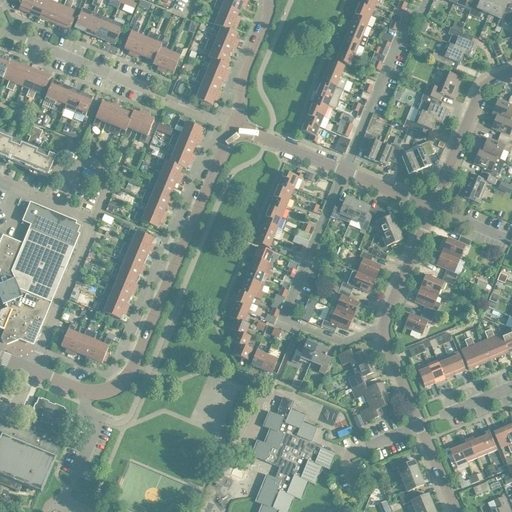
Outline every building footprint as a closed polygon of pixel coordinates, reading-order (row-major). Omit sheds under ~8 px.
[(34,0),(11,0),(12,2),(16,0),(17,0),(20,6),(18,10),(29,14),(34,0)] [(39,18),(46,0),(34,0),(29,14),(39,18)] [(46,0),(39,18),(49,22),(57,4),(50,1),(50,0),(46,0)] [(57,4),(49,22),(59,26),(70,0),(69,0),(65,0),(63,6),(57,4)] [(73,1),(70,0),(59,26),(69,31),(77,12),(70,9),(73,1)] [(136,4),(126,0),(121,0),(120,3),(134,9),(136,4)] [(216,0),(215,2),(239,12),(241,7),(242,7),(245,6),(246,3),(238,0),(224,0),(216,0)] [(356,10),(370,16),(375,6),(361,0),(356,10)] [(472,5),(474,0),(454,0),(453,3),(470,10),(472,5)] [(474,0),(472,5),(470,10),(468,15),(479,19),(482,11),(488,14),(494,0),(474,0)] [(504,24),(510,10),(505,8),(507,2),(501,0),(494,0),(488,14),(499,18),(496,26),(502,29),(504,24)] [(237,17),(239,12),(215,2),(213,7),(220,10),(218,15),(238,23),(239,21),(238,17),(237,17)] [(84,33),(92,14),(81,10),(74,28),(84,33)] [(352,20),(366,26),(370,16),(356,10),(352,20)] [(94,37),(102,18),(92,14),(84,33),(94,37)] [(231,32),(233,27),(234,27),(237,26),(238,23),(218,15),(216,20),(209,17),(207,23),(214,25),(231,32)] [(104,41),(112,22),(102,18),(94,37),(104,41)] [(366,26),(352,20),(348,30),(362,36),(366,26)] [(122,26),(112,22),(104,41),(115,45),(122,26)] [(133,57),(141,37),(136,35),(139,28),(133,25),(124,49),(129,51),(129,52),(130,56),(133,57)] [(217,38),(236,46),(238,44),(236,40),(235,40),(237,34),(231,32),(214,25),(212,30),(219,33),(217,38)] [(464,53),(463,55),(470,58),(476,45),(471,43),(473,37),(450,28),(447,34),(457,38),(454,47),(453,49),(464,53)] [(362,36),(348,30),(344,40),(358,46),(362,36)] [(139,55),(144,57),(154,34),(149,32),(146,39),(141,37),(133,57),(135,58),(139,56),(139,55)] [(154,34),(144,57),(149,59),(149,60),(150,64),(153,65),(161,45),(156,43),(159,36),(154,34)] [(235,49),(236,46),(217,38),(215,43),(208,40),(206,45),(229,55),(231,50),(232,50),(235,49)] [(358,46),(344,40),(340,50),(354,56),(358,46)] [(161,72),(169,52),(165,50),(167,43),(162,41),(161,45),(153,65),(158,67),(157,68),(159,71),(161,72)] [(496,58),(502,56),(496,42),(491,45),(496,58)] [(382,44),(379,52),(385,55),(389,47),(382,44)] [(453,49),(454,47),(446,44),(441,56),(433,53),(430,59),(460,71),(462,66),(459,64),(463,55),(464,53),(453,49)] [(208,58),(228,66),(229,64),(228,60),(227,60),(229,55),(206,45),(203,50),(210,53),(208,58)] [(169,52),(161,72),(164,73),(167,72),(168,71),(173,73),(183,50),(177,48),(174,54),(169,52)] [(354,56),(340,50),(336,60),(350,66),(354,56)] [(397,63),(406,68),(411,58),(402,53),(397,63)] [(0,77),(2,79),(10,60),(0,55),(0,77)] [(207,69),(227,77),(228,75),(227,71),(226,71),(228,66),(208,58),(205,56),(203,61),(209,64),(207,69)] [(10,60),(2,79),(9,81),(6,89),(9,90),(20,64),(10,60)] [(326,72),(340,77),(344,67),(330,61),(326,72)] [(20,64),(9,90),(12,92),(15,84),(22,87),(30,68),(20,64)] [(30,68),(22,87),(29,89),(26,97),(29,98),(40,72),(30,68)] [(226,80),(227,77),(207,69),(205,74),(199,71),(197,76),(220,86),(222,81),(223,81),(226,80)] [(40,72),(29,98),(32,100),(35,92),(42,95),(50,76),(40,72)] [(326,72),(321,81),(343,90),(347,80),(340,77),(326,72)] [(425,96),(436,100),(439,101),(442,95),(453,100),(458,88),(456,88),(460,78),(445,72),(438,89),(429,85),(425,96)] [(218,91),(220,86),(197,76),(194,81),(201,84),(199,89),(219,97),(220,95),(219,91),(218,91)] [(321,81),(317,91),(339,100),(343,90),(321,81)] [(44,100),(54,104),(62,86),(52,82),(44,100)] [(62,86),(54,104),(64,109),(72,90),(62,86)] [(218,100),(219,97),(199,89),(197,94),(190,91),(188,97),(186,96),(184,100),(193,104),(195,100),(201,102),(202,105),(206,107),(209,105),(211,106),(214,101),(215,101),(218,100)] [(72,90),(64,109),(74,113),(82,94),(72,90)] [(313,101),(327,107),(335,110),(339,100),(317,91),(313,101)] [(82,94),(74,113),(85,117),(92,98),(82,94)] [(434,106),(436,100),(425,96),(423,95),(420,101),(430,105),(426,113),(425,115),(436,120),(435,122),(443,125),(448,112),(434,106)] [(509,120),(511,113),(511,95),(510,97),(507,104),(505,103),(501,101),(501,102),(498,100),(492,114),(497,116),(497,115),(509,120)] [(309,111),(323,117),(327,107),(313,101),(309,111)] [(100,121),(105,123),(113,103),(111,102),(107,104),(102,102),(92,126),(97,128),(100,121)] [(107,132),(112,134),(122,111),(117,108),(116,104),(113,103),(105,123),(110,125),(107,132)] [(122,111),(112,134),(117,136),(120,129),(125,131),(133,111),(131,110),(127,112),(127,113),(122,111)] [(432,131),(435,122),(436,120),(425,115),(426,113),(419,110),(413,123),(406,119),(403,126),(421,133),(423,128),(432,131)] [(125,131),(123,135),(129,137),(132,130),(136,132),(145,112),(142,111),(139,113),(138,114),(133,111),(125,131)] [(319,127),(323,117),(309,111),(305,121),(319,127)] [(145,112),(136,132),(141,134),(138,141),(144,143),(154,120),(148,118),(149,117),(147,113),(145,112)] [(351,125),(354,117),(344,113),(339,124),(344,126),(351,129),(352,125),(351,125)] [(498,137),(511,143),(511,142),(511,131),(510,131),(511,127),(511,121),(509,120),(497,115),(497,116),(491,129),(501,132),(498,137)] [(181,133),(201,141),(202,139),(201,135),(200,135),(202,129),(200,129),(198,125),(195,123),(191,125),(179,120),(176,125),(183,128),(181,133)] [(319,127),(305,121),(301,132),(310,135),(308,139),(316,142),(317,138),(315,137),(319,127)] [(351,129),(344,126),(339,124),(336,133),(347,137),(351,129)] [(0,158),(47,177),(57,153),(53,152),(52,156),(33,148),(36,139),(38,140),(42,131),(31,127),(28,136),(29,137),(26,145),(7,138),(9,133),(0,129),(0,158)] [(200,144),(201,141),(181,133),(179,138),(166,132),(164,136),(170,139),(170,140),(194,150),(196,145),(197,145),(200,144)] [(365,133),(359,148),(366,151),(363,157),(375,162),(382,145),(375,142),(376,138),(365,133)] [(350,141),(340,137),(337,143),(347,147),(350,141)] [(508,153),(511,143),(498,137),(496,142),(487,139),(482,152),(496,158),(499,159),(502,150),(508,153)] [(173,153),(193,161),(194,159),(192,155),(194,150),(170,140),(168,145),(175,148),(173,153)] [(419,150),(412,153),(419,170),(431,165),(427,157),(434,154),(429,141),(418,146),(419,150)] [(395,160),(400,147),(391,143),(389,148),(382,145),(375,162),(386,166),(390,158),(395,160)] [(408,175),(419,170),(412,153),(405,156),(402,148),(400,147),(395,160),(404,163),(408,175)] [(482,152),(479,150),(474,164),(483,168),(481,173),(494,179),(498,169),(492,166),(496,158),(482,152)] [(182,168),(182,169),(185,170),(187,165),(188,165),(192,164),(193,161),(173,153),(171,158),(164,155),(162,160),(165,161),(165,162),(182,168)] [(161,171),(181,180),(182,177),(181,174),(180,173),(182,169),(182,168),(165,162),(165,161),(162,160),(159,158),(156,164),(163,167),(161,171)] [(150,179),(174,188),(176,183),(177,184),(180,182),(181,180),(161,171),(159,176),(152,174),(150,179)] [(279,183),(293,188),(298,178),(300,179),(302,176),(295,173),(293,176),(284,172),(279,183)] [(496,179),(494,179),(481,173),(478,179),(467,174),(458,195),(478,203),(487,182),(493,185),(496,179)] [(153,191),(173,200),(174,197),(173,194),(172,193),(174,188),(150,179),(148,184),(155,187),(153,191)] [(275,193),(289,198),(293,188),(279,183),(275,193)] [(142,199),(165,208),(168,203),(168,204),(172,202),(173,200),(153,191),(151,196),(144,193),(142,199)] [(271,203),(285,208),(289,198),(275,193),(271,203)] [(351,220),(358,203),(346,198),(342,206),(335,204),(330,217),(337,220),(339,215),(351,220)] [(165,208),(142,199),(140,204),(147,207),(145,211),(165,220),(166,217),(164,214),(163,213),(165,208)] [(0,267),(1,268),(0,269),(0,300),(2,305),(5,304),(7,308),(0,310),(0,328),(4,330),(0,339),(2,343),(7,345),(19,340),(26,343),(29,341),(34,343),(80,234),(77,233),(80,226),(75,224),(76,222),(30,203),(22,222),(30,225),(22,244),(2,235),(0,240),(0,267)] [(271,203),(267,213),(281,218),(285,208),(271,203)] [(365,232),(367,227),(371,218),(366,216),(369,208),(358,203),(351,220),(363,224),(360,230),(365,232)] [(165,220),(145,211),(143,216),(136,213),(134,219),(157,229),(159,223),(160,224),(164,222),(165,220)] [(263,223),(277,228),(281,218),(267,213),(263,223)] [(373,213),(371,218),(367,227),(376,223),(381,235),(397,228),(392,216),(381,221),(380,219),(382,216),(373,213)] [(277,228),(263,223),(259,233),(273,238),(277,228)] [(397,228),(381,235),(386,247),(402,240),(397,228)] [(452,233),(460,236),(462,231),(455,228),(452,233)] [(132,242),(152,251),(153,248),(151,245),(151,244),(153,239),(129,229),(127,235),(134,238),(132,242)] [(273,238),(259,233),(255,243),(268,249),(273,238)] [(442,252),(459,259),(465,245),(468,247),(471,241),(460,236),(457,242),(447,238),(442,252)] [(121,250),(144,259),(146,254),(147,255),(151,253),(152,251),(132,242),(130,247),(123,244),(121,250)] [(254,258),(268,264),(272,253),(258,247),(254,258)] [(371,255),(373,256),(385,261),(387,254),(373,248),(371,255)] [(124,262),(144,271),(145,268),(143,265),(142,264),(144,259),(121,250),(119,255),(126,257),(124,262)] [(363,259),(357,273),(374,280),(380,266),(370,261),(373,256),(371,255),(362,251),(359,257),(363,259)] [(459,259),(442,252),(436,266),(446,270),(444,276),(455,280),(457,274),(453,273),(459,259)] [(254,258),(250,268),(271,276),(272,273),(270,271),(272,265),(268,264),(254,258)] [(113,269),(136,279),(138,274),(139,274),(142,273),(144,271),(124,262),(122,267),(115,264),(113,269)] [(250,268),(245,278),(264,285),(266,279),(269,280),(271,276),(250,268)] [(115,282),(135,291),(136,288),(135,284),(134,284),(136,279),(113,269),(111,275),(117,277),(115,282)] [(369,294),(374,280),(357,273),(352,271),(347,284),(342,283),(340,288),(351,293),(353,287),(369,294)] [(426,275),(420,289),(437,296),(438,294),(440,295),(442,290),(445,290),(447,284),(452,286),(455,280),(444,276),(441,281),(426,275)] [(245,278),(241,288),(262,296),(264,292),(261,291),(264,285),(245,278)] [(134,293),(135,291),(115,282),(113,287),(106,284),(104,289),(128,299),(130,294),(131,294),(134,293)] [(481,283),(479,289),(485,291),(487,286),(481,283)] [(66,296),(80,302),(84,292),(70,286),(66,296)] [(237,298),(251,303),(254,298),(261,301),(262,296),(241,288),(237,298)] [(351,293),(340,288),(337,294),(341,295),(335,309),(353,316),(358,302),(349,298),(351,293)] [(109,297),(107,302),(127,310),(128,308),(127,304),(126,304),(128,299),(104,289),(102,295),(109,297)] [(422,312),(433,317),(435,311),(439,310),(440,306),(439,303),(435,301),(437,296),(420,289),(414,303),(424,307),(422,312)] [(233,308),(247,313),(251,303),(237,298),(233,308)] [(127,310),(107,302),(105,307),(91,303),(88,308),(119,319),(122,314),(123,314),(126,313),(127,310)] [(243,323),(247,313),(233,308),(229,318),(234,320),(243,323)] [(347,331),(353,316),(335,309),(329,323),(323,321),(321,326),(334,332),(337,326),(347,331)] [(431,323),(433,317),(422,312),(420,318),(410,314),(404,328),(421,335),(427,321),(431,323)] [(244,336),(244,335),(249,325),(243,323),(234,320),(230,330),(236,332),(244,336)] [(67,353),(70,354),(78,334),(73,332),(76,325),(70,323),(65,336),(61,337),(60,341),(61,345),(61,347),(66,349),(66,350),(67,353)] [(491,329),(487,331),(498,357),(508,353),(500,334),(494,337),(491,329)] [(511,329),(500,334),(508,353),(511,351),(511,329)] [(78,334),(70,354),(72,355),(76,354),(76,353),(81,355),(91,332),(86,330),(83,336),(78,334)] [(487,340),(480,343),(488,361),(498,357),(487,331),(484,332),(487,340)] [(91,332),(81,355),(86,357),(86,358),(87,361),(90,363),(98,343),(93,341),(96,334),(91,332)] [(246,348),(250,338),(244,335),(244,336),(236,332),(232,342),(237,345),(237,344),(246,348)] [(103,345),(98,343),(90,363),(92,364),(96,362),(96,361),(101,364),(102,361),(106,360),(107,356),(106,353),(111,340),(106,338),(103,345)] [(478,365),(488,361),(480,343),(474,345),(471,338),(467,339),(478,365)] [(468,370),(478,365),(467,339),(464,340),(467,348),(460,351),(468,370)] [(300,358),(310,362),(317,346),(306,341),(303,348),(298,345),(291,361),(297,364),(300,358)] [(246,363),(248,358),(250,353),(251,350),(246,348),(237,344),(237,345),(233,355),(241,358),(240,361),(246,363)] [(317,346),(310,362),(321,366),(318,372),(324,375),(331,359),(325,357),(328,350),(317,346)] [(419,346),(408,350),(411,357),(422,353),(419,346)] [(352,369),(371,361),(369,356),(366,357),(363,351),(355,355),(353,349),(338,355),(342,366),(350,362),(352,369)] [(253,360),(250,365),(261,370),(266,356),(256,351),(255,354),(253,360)] [(457,352),(447,356),(454,375),(465,371),(457,352)] [(277,360),(266,356),(261,370),(271,374),(277,360)] [(444,379),(454,375),(447,356),(437,361),(444,379)] [(352,389),(367,383),(364,377),(373,373),(370,368),(374,366),(371,361),(352,369),(355,375),(348,379),(352,389)] [(434,383),(444,379),(437,361),(427,365),(434,383)] [(424,388),(434,383),(427,365),(416,369),(424,388)] [(367,383),(352,389),(351,389),(355,399),(364,395),(367,402),(386,394),(382,383),(369,389),(367,383)] [(386,394),(367,402),(369,409),(360,412),(365,422),(381,415),(379,409),(391,404),(386,394)] [(276,415),(268,412),(262,427),(269,429),(263,443),(256,441),(251,454),(250,455),(250,456),(251,456),(265,462),(279,467),(277,473),(276,475),(275,479),(265,475),(262,484),(254,502),(261,505),(257,511),(288,511),(293,500),(294,497),(301,500),(307,485),(308,482),(315,485),(321,470),(322,467),(329,470),(335,455),(314,446),(310,445),(317,427),(303,421),(305,415),(291,409),(294,402),(293,402),(282,397),(277,411),(278,411),(276,415)] [(40,491),(61,441),(26,427),(25,429),(0,419),(0,484),(19,492),(22,484),(40,491)] [(511,421),(503,425),(511,446),(511,421)] [(511,452),(511,446),(503,425),(493,430),(500,448),(508,445),(511,453),(511,452)] [(153,449),(146,465),(175,476),(190,436),(176,430),(167,454),(153,449)] [(479,435),(487,454),(497,450),(490,431),(479,435)] [(469,440),(477,458),(487,454),(479,435),(469,440)] [(459,444),(467,462),(477,458),(469,440),(459,444)] [(457,467),(467,462),(459,444),(449,448),(457,467)] [(397,468),(402,480),(418,473),(413,461),(405,465),(402,458),(389,464),(392,470),(397,468)] [(492,467),(485,470),(488,478),(495,475),(492,467)] [(401,500),(417,493),(416,489),(423,485),(418,473),(402,480),(406,491),(398,494),(399,496),(396,497),(395,500),(396,502),(401,500)] [(18,502),(21,495),(13,491),(10,498),(18,502)] [(419,498),(417,493),(401,500),(403,505),(411,502),(415,511),(418,511),(432,507),(427,494),(419,498)] [(511,511),(505,497),(494,501),(498,510),(492,511),(511,511)]
